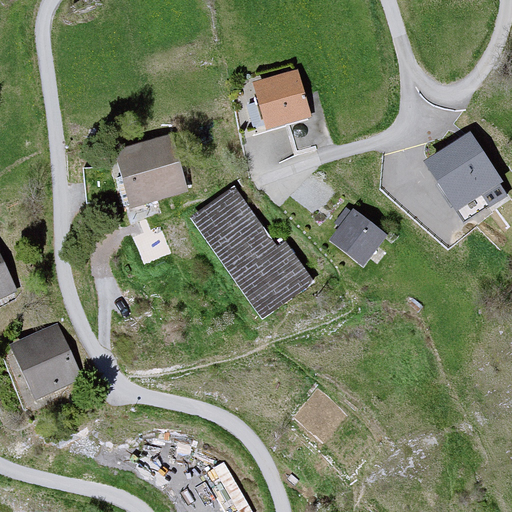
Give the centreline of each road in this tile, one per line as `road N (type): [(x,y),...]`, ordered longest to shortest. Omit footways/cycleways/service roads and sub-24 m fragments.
road 1 (residential): [(274,511),(268,475),(239,432),(201,408),(135,389),(96,356),(62,301),(37,47),(47,0)]
road 2 (residential): [(0,465),(102,492),(140,511)]
road 3 (residential): [(384,0),(424,117)]
